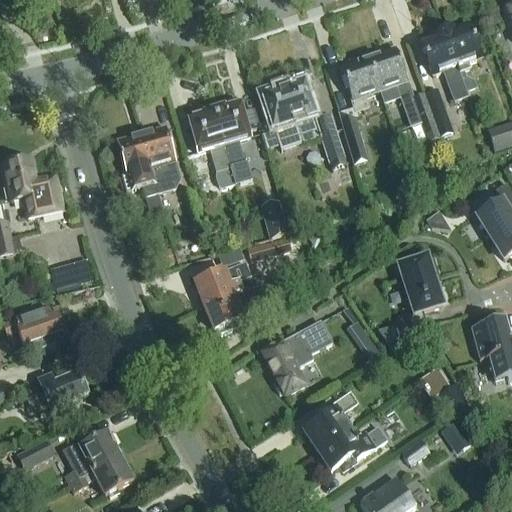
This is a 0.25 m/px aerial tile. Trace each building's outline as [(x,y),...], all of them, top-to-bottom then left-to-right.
[(511,12),(503,16),(511,38),(511,12)] [(482,61),(469,28),(464,30),(462,28),(456,30),(455,33),(445,37),(466,96),(477,92),(474,84),(466,81),(464,75),(470,72),(468,67),(482,61)] [(466,96),(445,37),(432,42),(430,40),(425,42),(424,45),(420,46),(433,80),(443,76),(454,107),(468,101),(466,96)] [(380,96),(383,106),(411,96),(396,53),(368,62),(380,96)] [(364,101),(380,96),(368,62),(340,72),(355,116),(368,112),(364,101)] [(330,120),(315,125),(301,83),(261,96),(274,135),(279,150),(281,155),(320,143),(328,169),(345,164),(330,120)] [(424,95),(439,139),(452,135),(438,91),(424,95)] [(425,144),(439,139),(424,95),(411,99),(425,144)] [(235,108),(234,105),(225,108),(226,111),(214,114),(230,172),(235,189),(251,185),(246,167),(244,168),(238,145),(250,142),(240,107),(235,108)] [(221,194),(235,189),(230,172),(214,114),(187,122),(197,158),(209,154),(216,176),(215,181),(217,190),(221,194)] [(339,122),(352,168),(365,164),(352,119),(339,122)] [(511,124),(486,133),(493,155),(511,148),(511,124)] [(141,140),(157,198),(174,193),(179,184),(165,133),(141,140)] [(274,135),(264,138),(269,153),(279,150),(274,135)] [(162,215),(157,198),(141,140),(117,147),(126,179),(120,180),(125,196),(141,192),(144,202),(149,219),(162,215)] [(3,193),(6,204),(10,204),(10,206),(22,204),(27,224),(61,216),(53,180),(34,184),(29,164),(2,170),(7,192),(3,193)] [(502,206),(477,222),(504,265),(511,259),(511,220),(511,219),(511,196),(507,189),(496,196),(502,206)] [(202,227),(192,191),(179,195),(189,231),(202,227)] [(288,238),(279,205),(260,210),(269,243),(288,238)] [(13,240),(10,224),(0,225),(0,260),(16,257),(16,256),(23,254),(20,239),(13,240)] [(234,250),(247,239),(237,227),(224,238),(234,250)] [(288,241),(246,251),(249,265),(291,254),(288,241)] [(171,253),(159,256),(162,271),(174,268),(171,253)] [(414,318),(400,323),(404,336),(427,328),(423,317),(443,310),(433,281),(438,279),(433,264),(428,266),(427,262),(399,271),(414,318)] [(89,263),(53,273),(58,294),(95,284),(89,263)] [(208,281),(195,287),(205,311),(263,287),(259,277),(249,281),(243,267),(220,276),(218,271),(206,276),(208,281)] [(239,324),(243,323),(239,313),(269,301),(263,287),(205,311),(214,334),(216,333),(218,338),(241,329),(239,324)] [(292,289),(266,308),(275,319),(300,300),(292,289)] [(28,319),(4,328),(7,337),(18,333),(27,358),(66,344),(57,319),(52,321),(50,314),(29,321),(28,319)] [(492,387),(511,381),(511,341),(509,343),(505,323),(470,331),(478,364),(487,362),(492,387)] [(262,356),(276,383),(273,387),(279,397),(284,397),(285,399),(304,389),(296,372),(312,363),(310,358),(332,347),(320,325),(262,356)] [(358,326),(347,333),(356,347),(367,340),(358,326)] [(394,330),(379,335),(392,354),(401,348),(394,330)] [(60,410),(63,417),(74,413),(71,406),(87,399),(78,377),(53,387),(50,379),(38,384),(43,396),(27,402),(30,409),(25,410),(29,419),(49,411),(50,414),(60,410)] [(456,386),(437,399),(451,419),(470,406),(456,386)] [(0,408),(11,402),(3,389),(0,390),(0,408)] [(308,427),(312,432),(304,437),(317,457),(349,436),(340,423),(341,422),(340,421),(357,410),(349,399),(308,427)] [(331,477),(339,471),(342,476),(387,445),(378,432),(356,446),(349,436),(317,457),(331,477)] [(77,448),(63,456),(73,475),(64,480),(69,488),(120,461),(114,449),(117,447),(112,438),(110,440),(108,436),(79,451),(77,448)] [(51,455),(43,441),(15,457),(23,471),(51,455)] [(420,446),(400,459),(410,473),(429,460),(420,446)] [(120,461),(69,488),(74,497),(88,489),(87,487),(95,482),(105,501),(108,499),(110,503),(119,498),(117,494),(134,485),(120,461)] [(415,511),(396,483),(360,508),(362,511),(415,511)]
